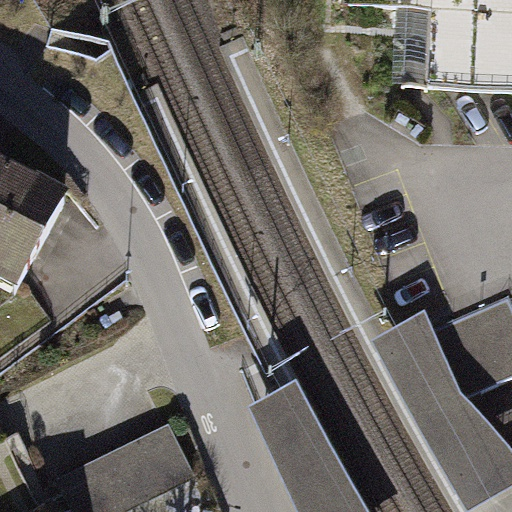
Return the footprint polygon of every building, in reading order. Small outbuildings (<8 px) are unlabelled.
[(0,286),(30,302),(83,200),(1,157),(0,156),(0,286)] [(511,305),(510,301),(441,331),(470,400),(511,381),(511,305)] [(426,313),(374,344),(469,511),(475,511),(511,490),(511,453),(466,402),(426,313)] [(368,511),(297,383),(250,410),(298,511),(368,511)] [(174,423),(79,472),(99,511),(148,511),(205,483),(174,423)] [(83,511),(73,492),(30,511),(83,511)]
